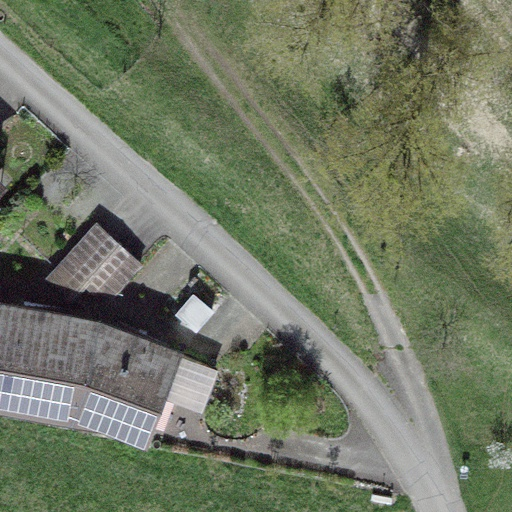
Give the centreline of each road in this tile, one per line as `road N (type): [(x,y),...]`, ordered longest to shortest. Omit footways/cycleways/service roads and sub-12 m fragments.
road 1 (residential): [(435,511),(305,333),(0,60)]
road 2 (track): [(443,511),(379,276),(208,43),(224,0)]
